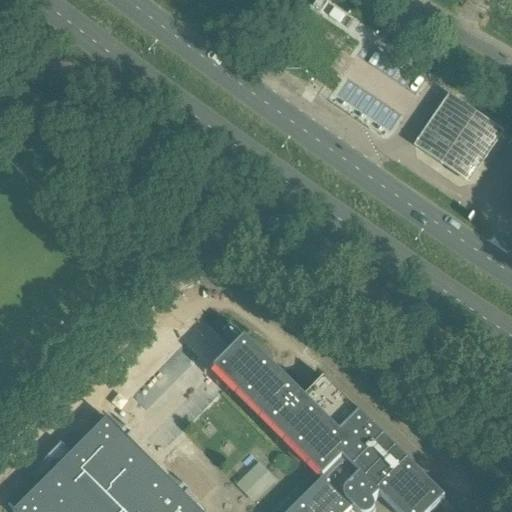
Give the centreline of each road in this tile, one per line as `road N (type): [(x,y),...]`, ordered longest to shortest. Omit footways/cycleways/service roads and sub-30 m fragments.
road 1 (trunk): [(35,0),(289,193),(511,343)]
road 2 (trunk): [(511,275),(124,0)]
road 3 (unclassified): [(511,64),(400,0)]
